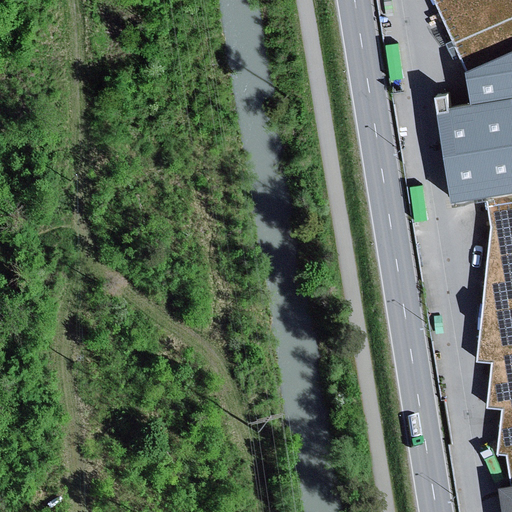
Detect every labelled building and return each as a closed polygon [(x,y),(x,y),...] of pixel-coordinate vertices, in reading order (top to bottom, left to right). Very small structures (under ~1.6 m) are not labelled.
[(511,0),(438,0),(452,30),(511,2),(511,0)] [(511,2),(452,30),(466,71),(511,51),(511,2)] [(511,51),(466,71),(472,104),(511,97),(511,51)] [(511,97),(472,104),(441,108),(448,152),(511,142),(511,97)] [(511,142),(448,152),(455,200),(488,195),(511,190),(511,142)] [(511,190),(488,195),(493,224),(511,225),(511,190)] [(511,225),(493,224),(488,269),(511,270),(511,225)] [(511,317),(511,270),(488,269),(483,314),(511,317)] [(511,317),(483,314),(478,360),(494,361),(511,362),(511,317)] [(511,362),(494,361),(489,407),(504,408),(511,408),(511,362)] [(511,408),(504,408),(500,454),(510,453),(511,468),(511,408)] [(511,511),(511,483),(503,485),(506,511),(511,511)]
